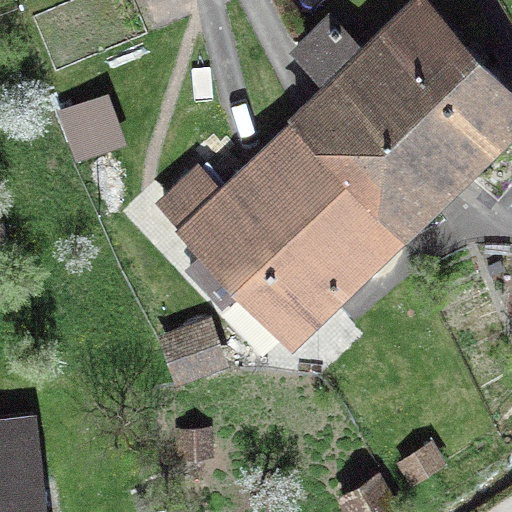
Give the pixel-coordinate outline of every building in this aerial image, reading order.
[(331,85),(324,92),(259,154),(228,185),(203,160),(165,197),(292,327),(511,114),(511,86),(428,0),(416,0),(370,44),(329,2),(298,32),(289,41),(331,85)] [(110,86),(57,104),(75,157),(128,138),(110,86)] [(211,312),(159,329),(175,376),(227,359),(211,312)] [(0,511),(42,511),(32,418),(0,421),(0,511)] [(213,423),(172,424),(172,451),(213,451),(213,423)] [(431,434),(397,455),(412,479),(446,457),(431,434)] [(381,474),(343,496),(352,511),(397,511),(402,510),(381,474)]
